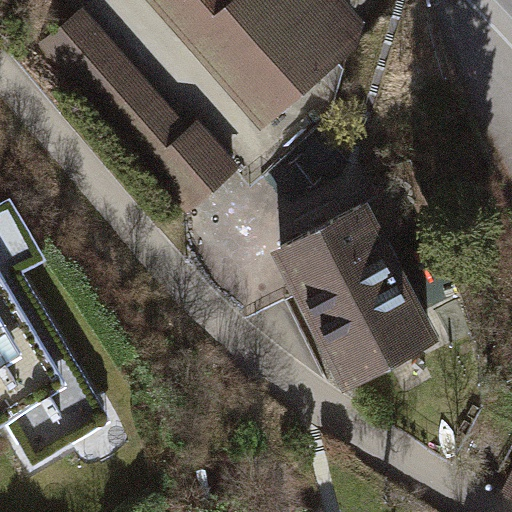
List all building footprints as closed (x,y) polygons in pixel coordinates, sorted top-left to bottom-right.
[(150,0),(260,124),(378,22),(358,0),(150,0)] [(81,4),(35,47),(186,212),(243,163),(196,113),(187,124),(81,4)] [(443,328),(368,189),(271,241),(346,380),(443,328)] [(0,264),(0,426),(73,382),(0,264)] [(511,471),(503,489),(511,493),(511,471)]
